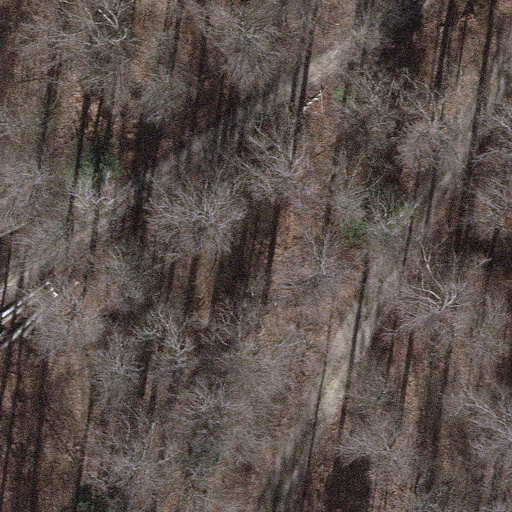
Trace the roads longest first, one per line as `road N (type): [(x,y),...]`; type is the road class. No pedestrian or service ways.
road 1 (track): [(0,296),(87,225),(436,0)]
road 2 (track): [(511,73),(372,285),(293,511)]
